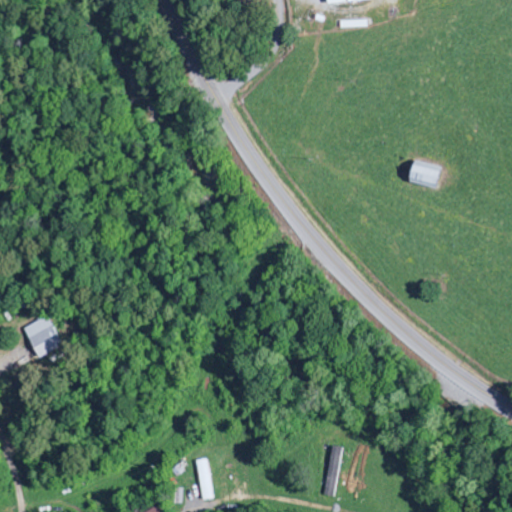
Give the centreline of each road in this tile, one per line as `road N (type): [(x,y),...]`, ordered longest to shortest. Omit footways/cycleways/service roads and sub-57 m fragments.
road 1 (secondary): [(511,407),(405,329),(322,244),(252,152),(163,0)]
road 2 (residential): [(217,95),(271,50),(278,0)]
